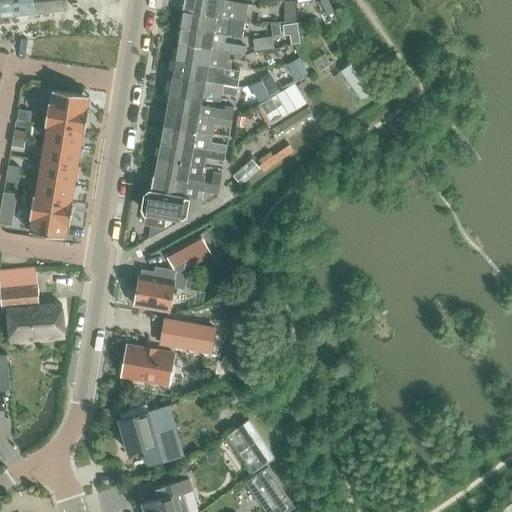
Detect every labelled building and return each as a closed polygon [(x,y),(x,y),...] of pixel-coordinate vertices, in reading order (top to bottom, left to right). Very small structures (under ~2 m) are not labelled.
[(0,0),(0,18),(67,13),(65,0),(0,0)] [(185,0),(184,10),(245,21),(248,4),(223,0),(185,0)] [(327,0),(320,0),(319,1),(327,15),(334,12),(327,0)] [(296,1),(285,1),(285,11),(296,11),(296,1)] [(245,21),(184,10),(181,27),(227,35),(242,38),(245,21)] [(336,17),(334,19),(338,25),(340,24),(343,22),(339,15),(336,17)] [(310,21),(299,23),(301,34),(312,32),(310,21)] [(298,23),(283,25),(285,36),(290,35),(291,44),(300,43),(298,23)] [(181,27),(178,43),(245,54),(246,47),(225,43),(227,35),(181,27)] [(244,62),(245,54),(178,43),(175,60),(231,69),(232,61),(232,60),(244,62)] [(382,86),(361,57),(335,75),(355,105),(382,86)] [(241,71),(231,69),(175,60),(173,75),(238,87),(239,79),(241,71)] [(300,60),(288,66),(295,80),(307,73),(300,60)] [(236,96),(238,87),(173,75),(170,92),(203,98),(217,100),(217,101),(221,102),(223,93),(236,96)] [(262,81),(250,85),(256,96),(267,90),(262,81)] [(275,81),(266,86),(271,95),(280,90),(275,81)] [(294,83),(260,104),(272,124),(307,103),(294,83)] [(54,90),(53,89),(53,91),(51,102),(49,102),(45,126),(47,126),(83,132),(85,132),(86,131),(87,121),(87,119),(89,110),(89,108),(87,108),(89,97),(89,95),(88,95),(72,92),(70,92),(54,90)] [(225,109),(201,106),(203,98),(170,92),(167,108),(232,120),(234,107),(226,105),(225,109)] [(307,107),(279,125),(284,133),(312,116),(307,107)] [(231,128),(232,120),(167,108),(164,125),(215,134),(216,126),(231,128)] [(19,110),(17,120),(30,122),(32,112),(19,110)] [(213,142),(215,134),(164,125),(161,141),(226,153),(228,145),(213,142)] [(44,143),(81,149),(83,132),(47,126),(44,143)] [(13,137),(25,139),(26,132),(14,130),(13,137)] [(13,137),(12,145),(23,147),(25,139),(13,137)] [(225,162),(226,153),(161,141),(158,158),(205,166),(206,159),(225,162)] [(81,149),(44,143),(41,161),(78,167),(81,149)] [(262,164),(260,166),(264,172),(295,150),(291,144),(274,155),(262,164)] [(203,175),(205,166),(158,158),(155,174),(205,183),(206,175),(203,175)] [(41,161),(38,178),(75,184),(78,167),(41,161)] [(256,164),(236,177),(243,188),(263,175),(256,164)] [(7,173),(19,175),(20,167),(8,165),(7,173)] [(213,172),(211,184),(221,186),(223,174),(213,172)] [(17,183),(19,175),(7,173),(5,181),(17,183)] [(155,174),(152,191),(187,197),(203,199),(204,192),(219,195),(221,186),(211,184),(205,183),(155,174)] [(75,184),(38,178),(36,195),(72,201),(75,184)] [(202,206),(203,199),(187,197),(152,191),(147,195),(145,209),(148,214),(146,225),(166,229),(166,227),(167,228),(173,224),(174,218),(183,219),(202,206)] [(4,193),(2,202),(16,204),(17,195),(4,193)] [(47,234),(48,235),(65,237),(66,237),(66,236),(68,225),(70,225),(70,223),(72,214),(72,212),(74,203),(74,201),(72,201),(36,195),(34,195),(30,218),(32,219),(30,230),(30,232),(31,232),(47,234)] [(0,212),(0,214),(0,223),(12,226),(14,214),(0,212)] [(142,269),(135,306),(169,312),(174,288),(185,290),(189,273),(184,272),(186,264),(209,250),(201,235),(166,254),(175,270),(156,267),(155,271),(142,269)] [(37,273),(37,268),(0,271),(0,286),(2,310),(7,309),(10,343),(65,339),(63,305),(40,306),(37,273)] [(223,297),(223,309),(242,309),(242,297),(223,297)] [(165,319),(160,343),(212,352),(216,329),(165,319)] [(235,339),(222,364),(236,371),(249,347),(235,339)] [(169,384),(174,354),(157,351),(157,350),(154,350),(154,351),(147,350),(147,349),(145,348),(145,349),(127,346),(122,377),(169,384)] [(0,392),(9,391),(7,356),(0,356),(0,392)] [(169,406),(119,419),(129,453),(147,448),(150,460),(175,453),(168,430),(162,432),(160,423),(173,419),(169,406)] [(185,511),(180,493),(186,491),(182,479),(161,485),(164,496),(143,502),(145,511),(185,511)]
